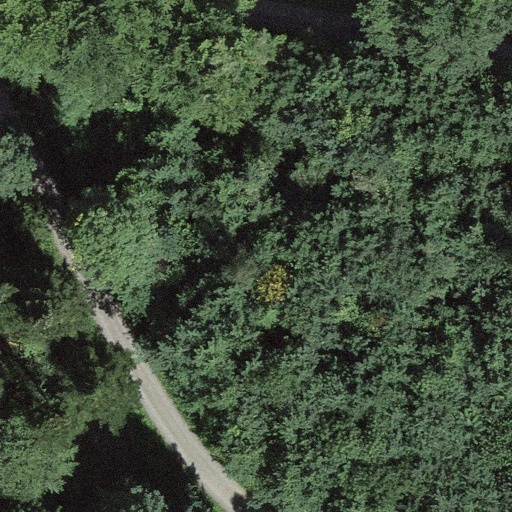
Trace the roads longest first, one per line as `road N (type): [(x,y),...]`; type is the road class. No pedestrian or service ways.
road 1 (track): [(0,104),(222,491),(258,511)]
road 2 (track): [(245,0),(511,61)]
